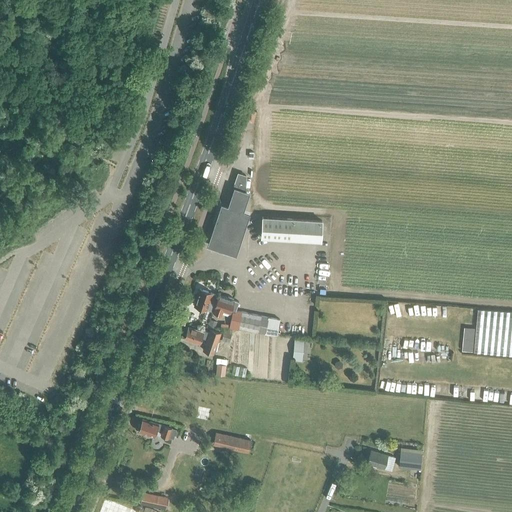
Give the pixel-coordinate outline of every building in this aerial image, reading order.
[(241,200),(242,199),(244,198),(246,175),(238,173),(237,176),(233,188),(238,196),(241,200)] [(250,189),(235,184),(228,204),(221,201),(207,244),(236,254),(250,211),(244,209),(250,189)] [(321,240),(321,230),(322,220),(272,218),(262,217),(261,237),(321,240)] [(198,294),(194,305),(201,307),(206,309),(207,308),(211,309),(213,310),(213,312),(218,300),(214,299),(216,296),(216,294),(214,293),(212,293),(212,292),(204,290),(200,288),(198,294)] [(218,300),(213,312),(221,314),(222,310),(232,314),(233,310),(235,310),(236,310),(239,301),(234,300),(232,299),(233,298),(228,296),(227,298),(220,295),(219,295),(216,294),(216,296),(214,299),(218,300)] [(511,310),(478,308),(474,351),(511,354),(511,310)] [(231,320),(230,327),(235,328),(237,329),(238,328),(238,327),(239,327),(240,328),(248,329),(265,332),(277,333),(279,319),(268,317),(248,313),(238,311),(235,310),(233,310),(232,314),(232,318),(231,318),(231,320)] [(199,323),(209,326),(211,320),(201,317),(199,323)] [(203,330),(203,331),(196,328),(195,329),(188,327),(185,336),(184,338),(199,343),(201,336),(207,338),(203,349),(213,353),(220,332),(210,329),(209,332),(203,330)] [(294,339),(293,360),(303,360),(304,340),(294,339)] [(218,358),(217,374),(226,374),(227,358),(218,358)] [(142,418),(141,423),(139,424),(138,427),(139,429),(138,430),(154,436),(156,430),(161,432),(160,434),(168,437),(171,427),(164,425),(150,420),(150,421),(142,418)] [(222,444),(248,450),(251,440),(225,434),(222,444)] [(384,468),(387,455),(371,450),(367,463),(384,468)] [(419,469),(421,452),(401,450),(399,466),(419,469)] [(156,506),(158,496),(142,492),(140,502),(156,506)]
